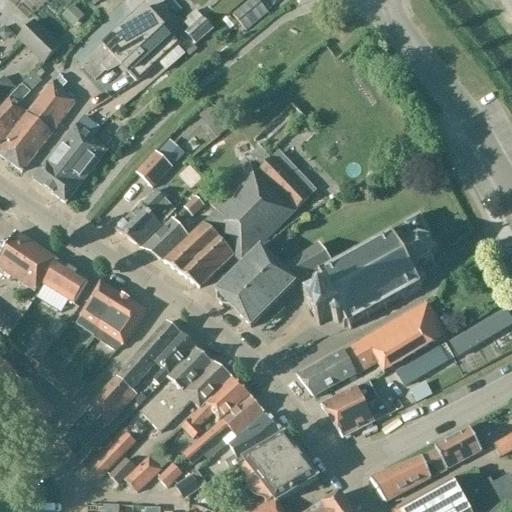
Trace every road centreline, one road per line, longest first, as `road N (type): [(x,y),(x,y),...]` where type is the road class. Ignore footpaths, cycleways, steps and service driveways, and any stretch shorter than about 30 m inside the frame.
road 1 (unclassified): [(339,473),(268,381),(173,299)]
road 2 (residential): [(72,479),(43,444),(173,299)]
road 3 (residential): [(511,191),(465,109),(401,30),(390,0)]
road 4 (unclassified): [(173,299),(0,189)]
road 5 (unclassified): [(339,473),(511,382)]
